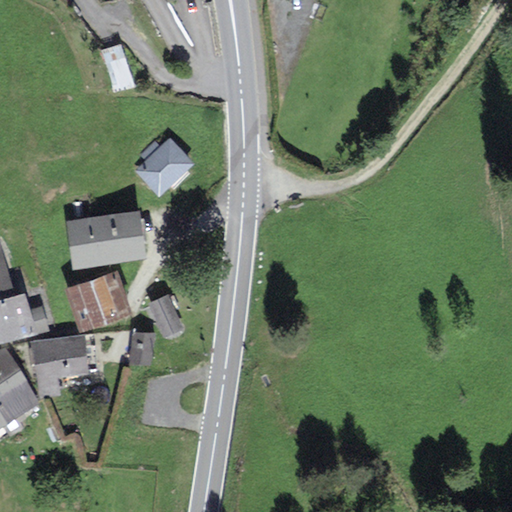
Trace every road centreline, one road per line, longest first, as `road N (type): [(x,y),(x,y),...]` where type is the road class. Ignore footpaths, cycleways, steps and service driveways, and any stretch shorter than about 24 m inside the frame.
road 1 (secondary): [(231,0),(244,185),(204,511)]
road 2 (track): [(505,0),(366,175),(321,190),(244,185)]
road 3 (track): [(243,199),(227,201),(145,268),(129,319)]
